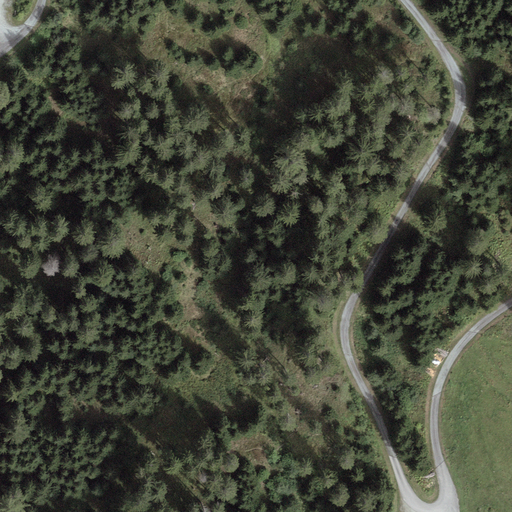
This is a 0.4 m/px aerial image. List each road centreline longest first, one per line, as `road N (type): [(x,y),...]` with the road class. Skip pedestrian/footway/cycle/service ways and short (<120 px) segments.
road 1 (track): [(394,0),(451,62),(463,99),(448,143),(361,287),(363,374),(408,502),(423,511)]
road 2 (track): [(511,308),(448,354),(431,416),(454,511)]
